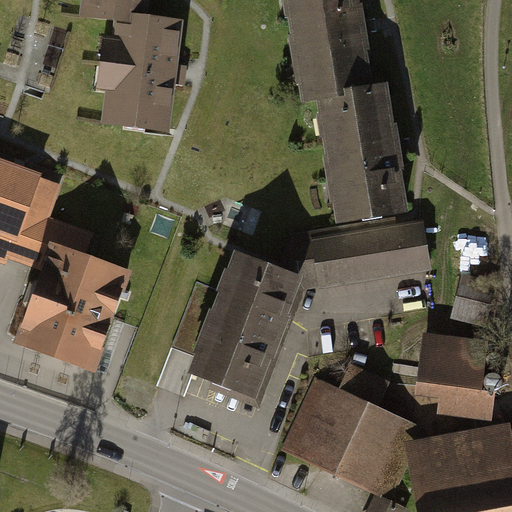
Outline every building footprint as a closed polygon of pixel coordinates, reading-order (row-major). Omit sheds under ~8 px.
[(141,18),(142,0),(80,0),(80,11),(107,14),(114,15),(141,18)] [(282,0),(298,101),(311,100),(342,95),(342,88),(371,84),(357,0),(282,0)] [(163,129),(176,22),(141,18),(114,15),(111,39),(100,37),(93,88),(106,89),(102,122),(163,129)] [(311,100),(334,222),(406,211),(388,80),(371,84),(342,88),(342,95),(311,100)] [(0,263),(4,258),(36,174),(0,160),(0,263)] [(4,258),(37,270),(46,241),(85,253),(91,233),(47,216),(57,182),(36,174),(4,258)] [(288,235),(288,272),(301,277),(295,290),(428,270),(420,219),(394,223),(393,216),(288,235)] [(461,230),(464,276),(501,273),(498,228),(461,230)] [(9,345),(95,373),(129,270),(85,253),(46,241),(37,270),(9,345)] [(209,389),(258,405),(291,317),(287,316),(295,290),(301,277),(288,272),(230,249),(214,290),(197,282),(174,349),(191,356),(186,372),(213,382),(209,389)] [(449,324),(482,330),(488,298),(455,292),(449,324)] [(420,333),(412,397),(436,400),(434,415),(490,422),(494,391),(479,389),(485,341),(420,333)] [(371,494),(389,502),(404,465),(399,443),(416,439),(425,429),(377,405),(388,382),(349,364),(339,389),(312,378),(276,450),(371,494)] [(404,465),(414,511),(511,511),(511,427),(506,428),(506,422),(416,439),(399,443),(404,465)] [(389,502),(371,494),(362,511),(403,511),(405,510),(389,502)]
